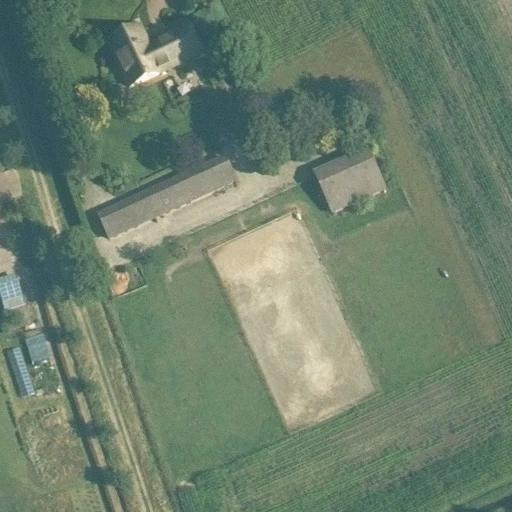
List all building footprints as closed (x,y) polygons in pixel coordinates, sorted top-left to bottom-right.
[(122,35),(122,39),(111,44),(125,74),(123,75),(130,89),(160,75),(159,74),(201,54),(188,27),(169,35),(171,39),(148,50),(139,31),(135,33),(132,30),(128,29),(124,31),(122,35)] [(369,154),(316,178),(332,214),(385,191),(369,154)] [(100,217),(99,217),(110,241),(236,183),(225,159),(224,160),(228,168),(103,225),(100,217)] [(7,311),(29,306),(23,276),(1,281),(7,311)] [(30,341),(36,367),(55,362),(49,336),(30,341)]
